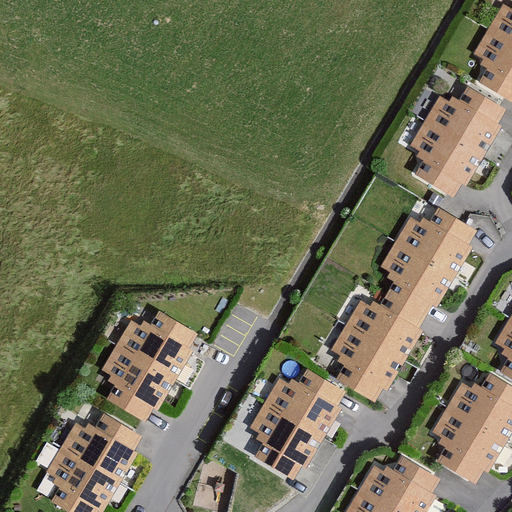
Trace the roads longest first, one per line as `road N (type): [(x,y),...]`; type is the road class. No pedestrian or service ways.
road 1 (residential): [(511,254),(491,265),(395,425),(353,444),(308,511)]
road 2 (residential): [(170,511),(160,486),(237,355)]
